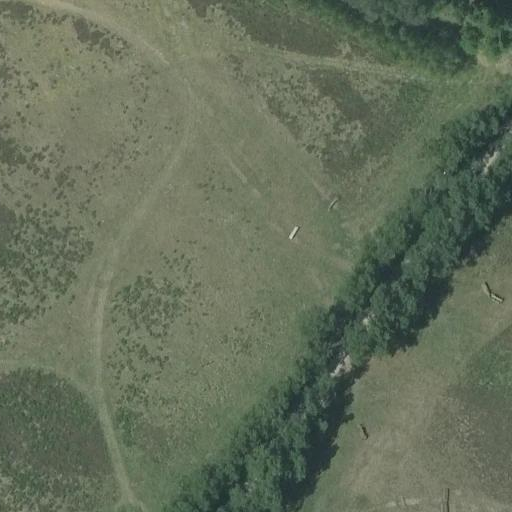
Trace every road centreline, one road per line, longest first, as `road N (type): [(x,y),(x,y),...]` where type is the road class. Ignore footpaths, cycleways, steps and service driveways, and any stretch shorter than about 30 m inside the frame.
road 1 (track): [(229,511),(511,128)]
road 2 (track): [(511,305),(315,511)]
road 3 (track): [(449,511),(394,433),(350,347)]
road 4 (track): [(355,355),(352,406),(322,500)]
